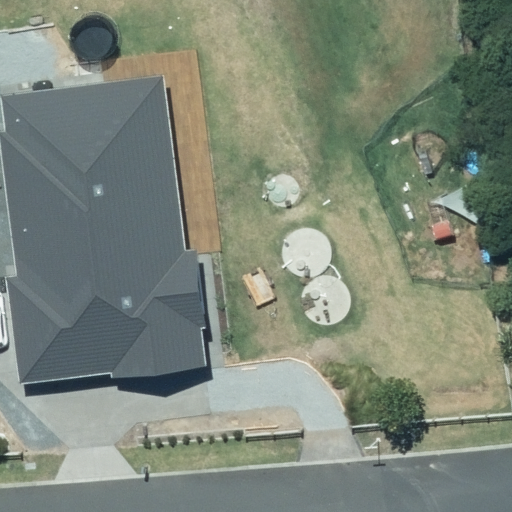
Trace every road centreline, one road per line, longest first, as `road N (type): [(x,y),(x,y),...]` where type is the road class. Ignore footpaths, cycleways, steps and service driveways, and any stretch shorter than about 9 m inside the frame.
road 1 (residential): [(110,511),(380,509)]
road 2 (residential): [(380,509),(511,479)]
